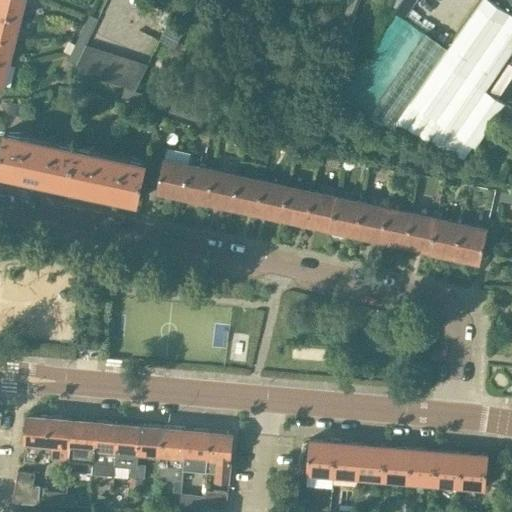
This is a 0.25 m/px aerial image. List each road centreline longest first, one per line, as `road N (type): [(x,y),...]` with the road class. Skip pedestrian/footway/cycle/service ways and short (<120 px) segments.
road 1 (residential): [(450,416),(460,322),(448,303),(0,202)]
road 2 (tertiary): [(73,381),(450,416)]
